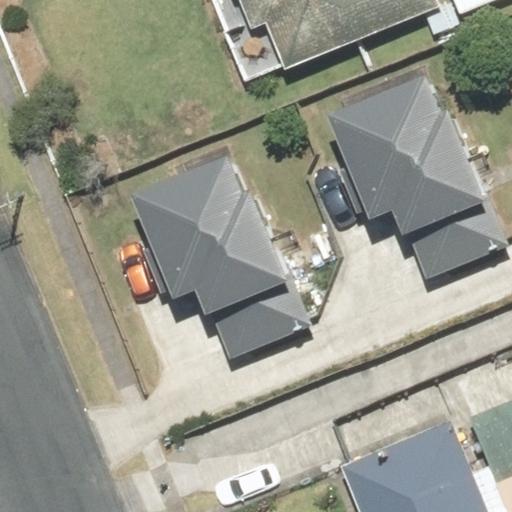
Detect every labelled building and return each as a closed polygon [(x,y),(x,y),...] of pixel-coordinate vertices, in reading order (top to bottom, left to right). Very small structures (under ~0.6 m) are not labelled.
[(229,0),(246,39),(265,31),(283,74),(435,11),(429,0),(229,0)] [(511,0),(450,0),(459,22),(511,0)] [(423,91),(330,126),(369,231),(391,223),(401,250),(419,243),(434,284),(508,256),(487,201),(475,206),(445,124),(436,128),(423,91)] [(225,170),(126,208),(169,317),(198,306),(206,327),(221,321),(237,362),(311,334),(290,280),(282,283),(253,205),(240,210),(225,170)] [(511,511),(511,410),(470,427),(489,474),(472,481),(451,430),(340,475),(354,511),(511,511)]
